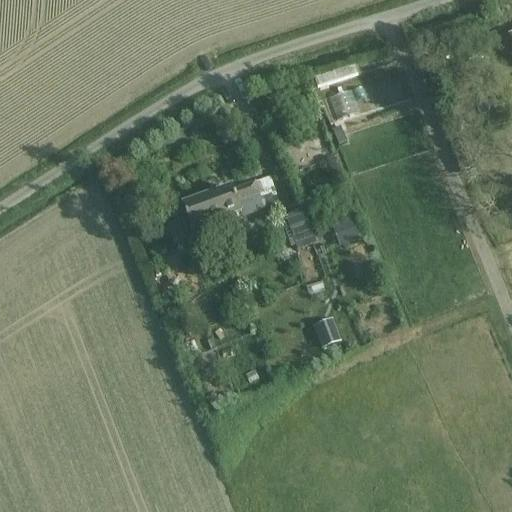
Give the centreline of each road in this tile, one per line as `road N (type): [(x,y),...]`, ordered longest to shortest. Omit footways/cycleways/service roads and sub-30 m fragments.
road 1 (unclassified): [(0,213),(220,75),(380,20)]
road 2 (unclassified): [(511,321),(400,43),(380,20)]
